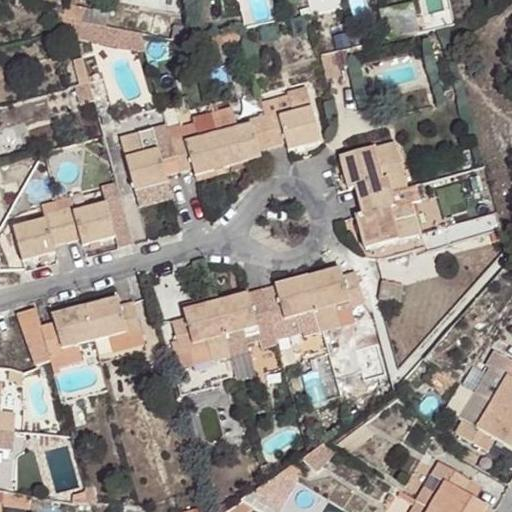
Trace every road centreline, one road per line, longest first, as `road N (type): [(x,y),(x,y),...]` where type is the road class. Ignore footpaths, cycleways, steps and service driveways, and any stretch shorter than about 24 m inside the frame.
road 1 (residential): [(231,251),(0,310)]
road 2 (residential): [(231,251),(285,273),(319,266),(329,243),(311,200),(282,198),(248,224)]
